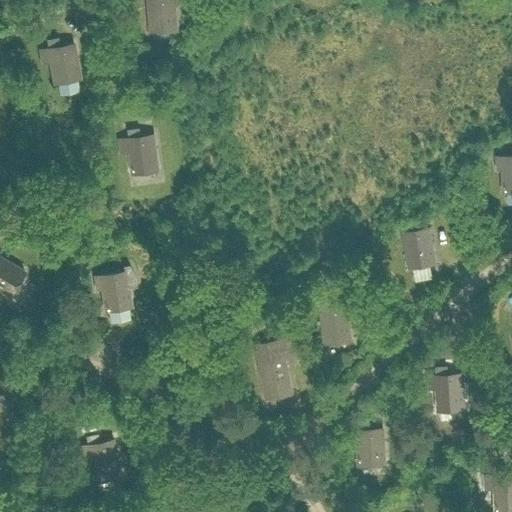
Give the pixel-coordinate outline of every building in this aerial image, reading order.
[(148,0),(151,30),(177,28),(174,0),(148,0)] [(54,82),(79,76),(72,41),(47,46),(54,82)] [(132,172),(158,168),(154,133),(128,136),(132,172)] [(504,190),(511,189),(511,153),(501,154),(504,190)] [(409,266),(435,261),(429,226),(403,230),(409,266)] [(23,270),(0,255),(0,289),(8,295),(23,270)] [(105,309),(130,305),(125,269),(99,273),(105,309)] [(325,341),(351,338),(346,302),(320,306),(325,341)] [(266,396),(292,391),(285,357),(295,355),(291,335),(255,342),(259,361),(266,396)] [(438,409),(464,407),(461,371),(435,373),(438,409)] [(359,464),(385,462),(382,426),(357,428),(359,464)] [(93,478),(119,473),(112,437),(86,443),(93,478)] [(496,509),(511,507),(511,471),(493,473),(496,509)]
